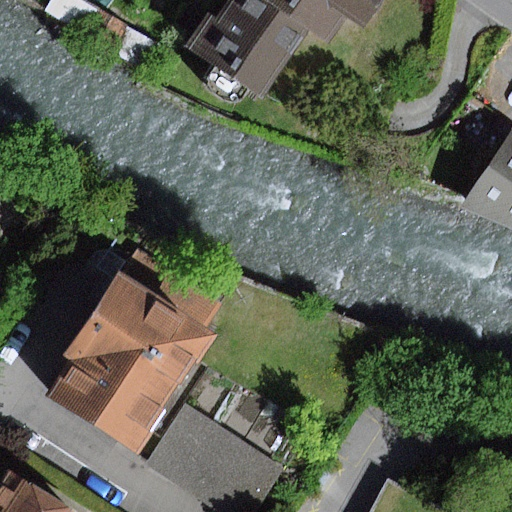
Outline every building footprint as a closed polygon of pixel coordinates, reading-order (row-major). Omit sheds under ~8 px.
[(93,40),(108,15),(82,0),(53,0),(47,12),(93,40)] [(193,50),(264,99),(308,34),(330,49),(350,21),(366,32),(387,0),(232,0),(218,21),(214,19),(193,50)] [(108,15),(93,40),(147,71),(161,47),(108,15)] [(511,131),(464,209),(511,228),(511,131)] [(140,252),(124,277),(206,329),(222,304),(140,252)] [(124,277),(46,398),(139,457),(216,336),(206,329),(124,277)] [(147,465),(220,511),(256,511),(285,468),(186,404),(147,465)] [(0,511),(70,511),(8,473),(0,486),(0,511)] [(447,511),(389,483),(374,511),(447,511)]
